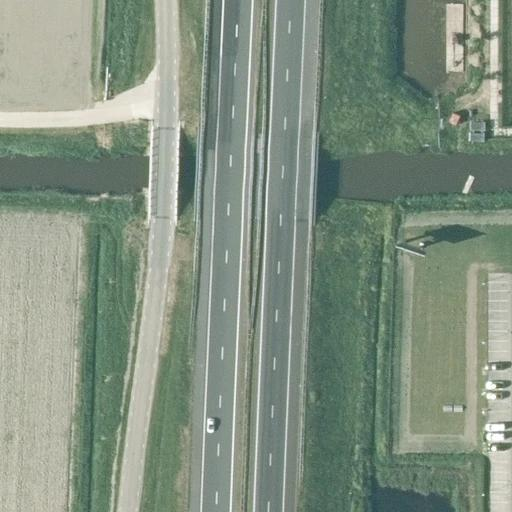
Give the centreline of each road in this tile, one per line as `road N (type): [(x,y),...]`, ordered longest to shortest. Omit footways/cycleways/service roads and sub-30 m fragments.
road 1 (unclassified): [(129,511),(155,314),(165,0)]
road 2 (motorway): [(236,0),(217,511)]
road 3 (motorway): [(270,511),(289,0)]
road 4 (unknown): [(511,418),(503,389),(505,301)]
